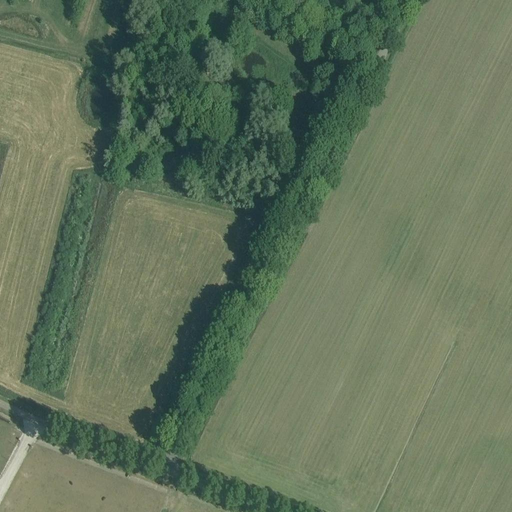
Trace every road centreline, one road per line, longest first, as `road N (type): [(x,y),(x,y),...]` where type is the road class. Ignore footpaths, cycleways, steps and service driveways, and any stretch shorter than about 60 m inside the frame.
road 1 (unclassified): [(166,470),(410,0)]
road 2 (unclassified): [(166,470),(0,403)]
